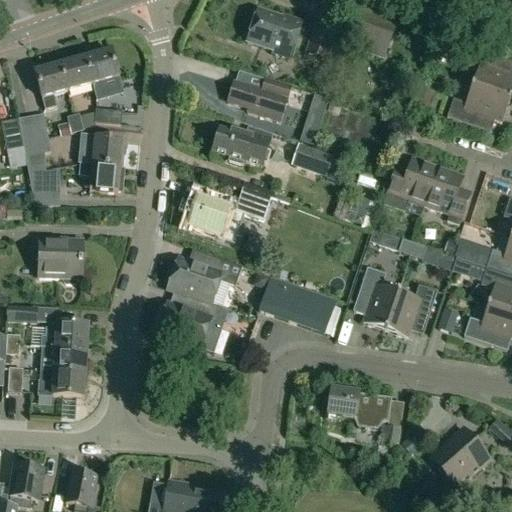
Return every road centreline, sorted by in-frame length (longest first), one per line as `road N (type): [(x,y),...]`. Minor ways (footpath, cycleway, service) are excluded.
road 1 (residential): [(113,446),(126,303),(154,200),(163,52),(153,0)]
road 2 (residential): [(260,483),(270,384),(289,360),(316,357),(511,390)]
road 3 (residential): [(260,483),(231,453),(113,446)]
road 4 (secondary): [(0,41),(118,0)]
